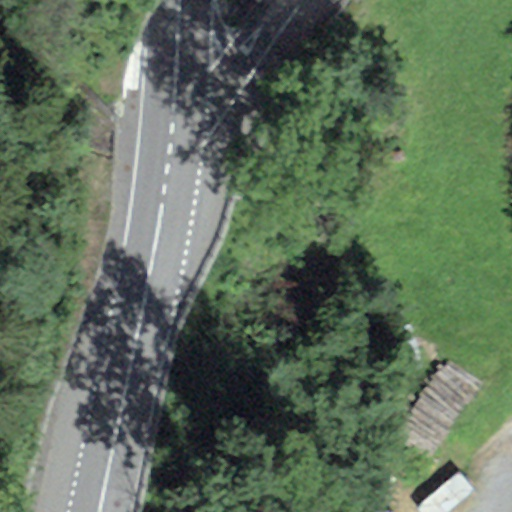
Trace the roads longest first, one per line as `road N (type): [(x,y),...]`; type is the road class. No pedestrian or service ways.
road 1 (secondary): [(175,145),(99,511)]
road 2 (unclassified): [(175,145),(308,0)]
road 3 (secondary): [(180,0),(175,145)]
